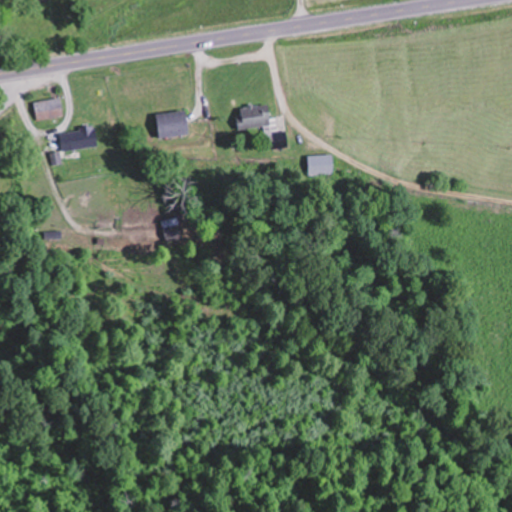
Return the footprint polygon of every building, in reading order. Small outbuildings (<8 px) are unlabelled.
[(35,120),(64,115),(61,97),(31,102),(35,120)] [(239,105),(239,127),(272,127),(272,105),(239,105)] [(161,136),(192,133),(189,110),(158,113),(161,136)] [(98,147),(97,127),(60,130),(61,150),(98,147)] [(334,155),(308,155),(308,175),(334,175),(334,155)] [(161,221),(167,241),(184,236),(178,216),(161,221)]
